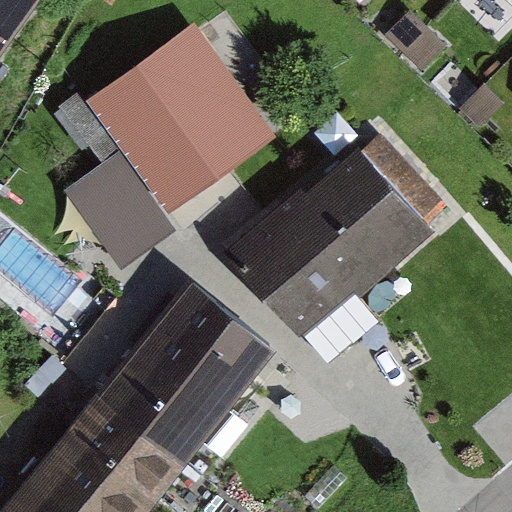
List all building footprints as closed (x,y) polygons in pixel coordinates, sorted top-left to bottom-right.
[(43,0),(0,0),(0,68),(47,2),(43,0)] [(412,15),(388,39),(423,76),(448,52),(412,15)] [(88,107),(169,220),(278,143),(196,29),(88,107)] [(485,89),(462,113),(483,133),(506,109),(485,89)] [(360,155),(230,262),(300,347),(307,344),(328,369),(378,328),(358,304),(432,242),(360,155)] [(175,239),(120,159),(67,195),(122,275),(175,239)] [(190,289),(8,511),(151,511),(204,448),(224,464),(250,432),(233,417),(279,360),(190,289)]
